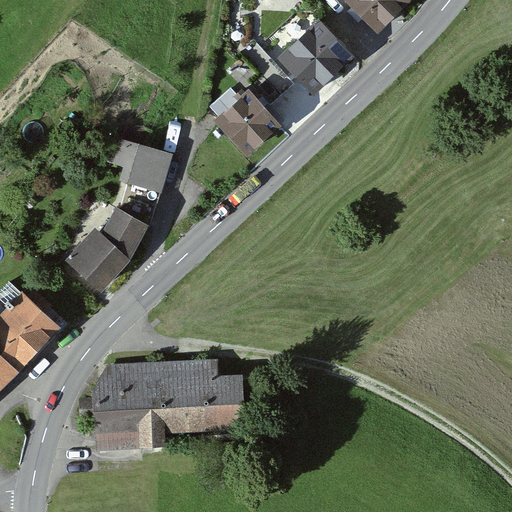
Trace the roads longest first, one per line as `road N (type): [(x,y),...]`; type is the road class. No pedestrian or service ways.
road 1 (tertiary): [(32,491),(48,425),(87,353),(450,0)]
road 2 (track): [(100,338),(340,370),(405,398),(511,476)]
